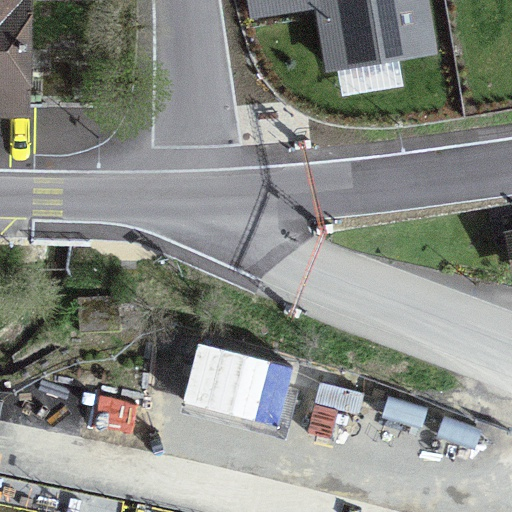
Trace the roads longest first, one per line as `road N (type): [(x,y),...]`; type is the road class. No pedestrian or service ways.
road 1 (residential): [(511,344),(289,257),(226,200)]
road 2 (primary): [(226,200),(511,171)]
road 3 (residential): [(199,202),(183,0)]
road 4 (primary): [(0,198),(199,202)]
